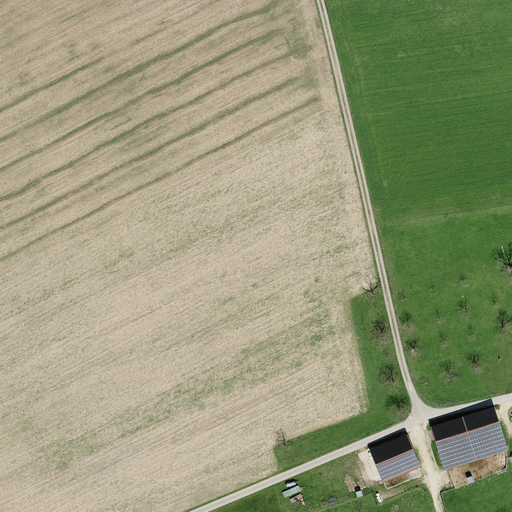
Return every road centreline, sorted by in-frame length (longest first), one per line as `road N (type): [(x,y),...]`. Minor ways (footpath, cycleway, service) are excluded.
road 1 (track): [(317,0),(440,511)]
road 2 (unclassified): [(191,511),(420,420),(511,396)]
